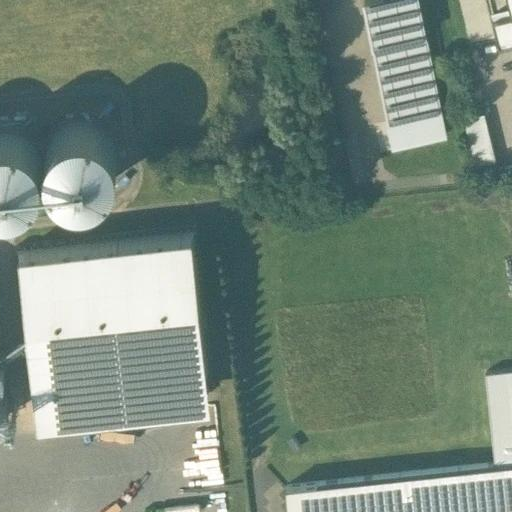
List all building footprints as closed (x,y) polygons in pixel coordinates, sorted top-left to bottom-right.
[(418,0),(364,0),(388,121),(440,111),(418,0)] [(511,40),(511,0),(509,0),(510,4),(492,9),(500,43),(511,40)] [(489,112),(469,114),(474,161),(493,159),(489,112)] [(88,123),(81,123),(73,124),(67,126),(61,129),(55,134),(51,139),(48,146),(46,153),(46,160),(47,167),(49,173),(53,179),(58,184),(64,188),(71,191),(77,193),(85,192),(91,191),(98,188),(104,184),(109,179),(112,173),(115,166),(116,159),(115,152),(114,145),(110,139),(106,133),(101,129),(94,125),(88,123)] [(13,131),(6,131),(0,131),(0,199),(3,200),(10,200),(17,199),(24,196),(30,192),(34,187),(38,181),(41,174),(42,167),(41,160),(39,153),(36,147),(32,141),(26,137),(20,133),(13,131)] [(191,232),(20,250),(39,422),(209,404),(191,232)] [(511,511),(511,368),(485,371),(495,462),(318,481),(321,511),(511,511)] [(8,412),(9,405),(7,398),(3,392),(0,390),(0,420),(4,418),(8,412)] [(321,511),(318,481),(285,485),(288,511),(321,511)]
